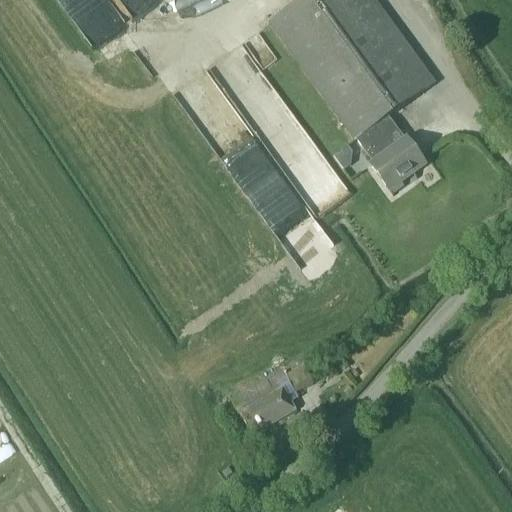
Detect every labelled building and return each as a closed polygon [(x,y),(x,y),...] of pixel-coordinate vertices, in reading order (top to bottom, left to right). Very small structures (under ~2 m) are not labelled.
[(389,192),(426,165),(406,138),(404,139),(388,117),(435,83),(374,0),(300,0),(269,23),(355,142),(357,141),(373,163),(369,165),(389,192)] [(278,241),(316,218),(281,161),(243,184),(278,241)] [(314,385),(305,366),(286,375),(295,395),(314,385)] [(296,412),(283,389),(240,414),(252,435),(251,435),(252,436),(267,427),(268,428),(296,412)] [(222,473),(226,479),(233,474),(229,468),(222,473)]
